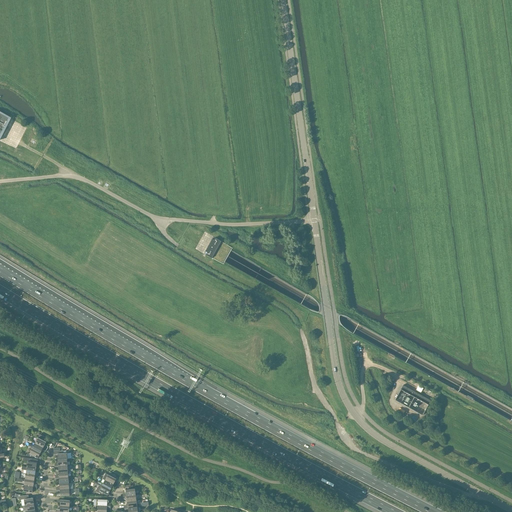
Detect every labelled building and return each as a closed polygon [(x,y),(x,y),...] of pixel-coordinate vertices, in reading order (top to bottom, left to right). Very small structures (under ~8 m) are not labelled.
[(0,136),(9,118),(0,111),(0,136)] [(207,253),(206,255),(212,258),(221,241),(215,238),(214,240),(212,238),(205,252),(207,253)] [(431,399),(403,384),(401,387),(429,402),(431,399)] [(35,443),(43,447),(46,442),(45,441),(47,438),(42,435),(40,439),(38,437),(35,443)] [(32,448),(40,453),(43,447),(35,443),(32,448)] [(34,456),(37,458),(40,453),(32,448),(29,454),(28,453),(27,453),(27,454),(27,456),(33,457),(34,456)] [(57,454),(58,460),(67,459),(66,453),(63,453),(63,451),(60,451),(54,451),(54,454),(57,454)] [(27,467),(36,469),(37,463),(38,463),(38,460),(36,460),(36,459),(33,459),(24,457),(23,460),(28,461),(27,467)] [(58,472),(68,471),(69,471),(69,473),(73,473),(72,469),(70,469),(69,468),(69,465),(58,466),(58,472)] [(26,473),(35,475),(36,469),(27,467),(22,466),(22,469),(26,470),(26,473)] [(102,479),(113,484),(116,479),(105,473),(102,479)] [(100,484),(110,490),(113,484),(102,479),(100,484)] [(103,493),(107,495),(110,490),(100,484),(95,481),(94,483),(98,486),(96,491),(102,495),(103,493)] [(25,505),(34,504),(33,498),(29,498),(28,495),(21,496),(21,494),(16,494),(17,499),(19,499),(19,500),(24,499),(25,505)]
